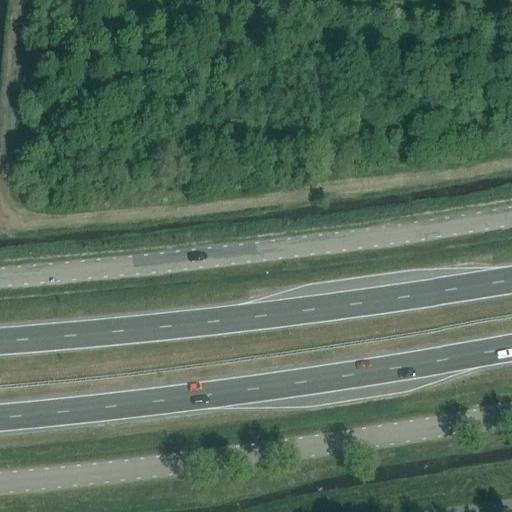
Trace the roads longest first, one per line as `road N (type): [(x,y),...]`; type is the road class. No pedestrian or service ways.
road 1 (tertiary): [(0,483),(511,414)]
road 2 (trunk): [(0,417),(511,350)]
road 3 (trunk): [(511,283),(0,343)]
road 4 (tertiary): [(0,278),(511,220)]
